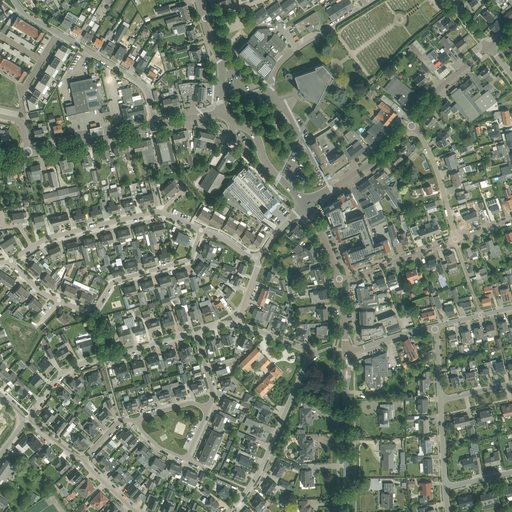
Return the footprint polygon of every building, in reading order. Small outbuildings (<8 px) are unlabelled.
[(295,0),(287,0),(287,1),(293,9),(299,5),(295,0)] [(342,0),(337,3),(343,13),(349,10),(342,0)] [(342,0),(349,10),(354,6),(350,0),(342,0)] [(470,4),(474,9),(478,6),(481,4),(478,1),(478,0),(473,0),(472,1),(473,2),(470,4)] [(287,1),(281,5),(284,9),(283,9),(284,10),(287,14),(293,9),(287,1)] [(278,2),(272,6),(279,14),(284,10),(283,9),(284,9),(281,5),(278,2)] [(332,7),(338,17),(343,13),(337,3),(332,7)] [(168,4),(156,8),(157,14),(170,10),(168,4)] [(179,10),(180,13),(188,10),(186,4),(172,8),(173,12),(179,10)] [(503,10),(501,11),(508,20),(509,21),(511,17),(511,6),(510,4),(508,6),(503,10)] [(272,6),(267,11),(269,14),(270,16),(272,18),(273,19),(279,14),(272,6)] [(264,7),(258,11),(264,20),(270,16),(269,14),(267,11),(264,7)] [(326,10),(333,20),(338,17),(332,7),(326,10)] [(486,9),(481,14),(492,24),(490,26),(495,32),(497,30),(503,25),(505,23),(496,15),(495,15),(488,9),(487,10),(486,9)] [(168,28),(173,27),(172,24),(191,19),(188,10),(180,13),(181,17),(179,17),(178,16),(166,20),(168,28)] [(264,20),(258,11),(252,16),(258,23),(259,24),(264,20)] [(296,24),(300,31),(307,27),(310,31),(314,29),(313,28),(314,27),(312,24),(319,19),(315,12),(296,24)] [(84,22),(88,24),(94,15),(92,14),(91,15),(90,14),(87,18),(84,22)] [(61,24),(68,28),(71,22),(68,20),(70,17),(66,15),(61,24)] [(94,15),(88,24),(92,26),(94,22),(93,22),(96,17),(93,15),(94,15)] [(18,28),(23,19),(17,16),(12,24),(18,28)] [(440,19),(435,23),(440,28),(444,25),(447,29),(448,29),(451,27),(451,26),(454,24),(449,16),(442,22),(440,19)] [(23,19),(18,28),(23,31),(28,23),(23,20),(23,19)] [(72,30),(79,34),(82,28),(79,27),(81,24),(83,21),(79,19),(72,30)] [(33,26),(28,23),(23,31),(28,34),(33,26)] [(187,23),(176,26),(178,33),(179,33),(183,32),(184,32),(185,32),(186,31),(186,30),(189,40),(196,38),(193,26),(188,27),(187,23)] [(113,39),(119,42),(127,27),(122,24),(113,39)] [(33,26),(28,34),(33,37),(38,29),(33,26)] [(247,40),(236,51),(245,59),(246,60),(245,60),(251,65),(252,66),(256,70),(257,69),(264,76),(265,76),(267,75),(273,64),(273,65),(275,61),(272,58),(277,52),(278,51),(279,52),(286,44),(274,33),(273,35),(269,31),(268,28),(258,29),(250,37),(250,38),(248,41),(247,40)] [(38,29),(33,37),(38,40),(40,38),(40,39),(42,36),(42,35),(43,32),(38,29)] [(83,37),(89,41),(92,36),(95,31),(92,29),(89,34),(86,32),(83,37)] [(93,43),(100,47),(103,41),(103,42),(105,39),(102,37),(100,40),(97,37),(93,43)] [(459,41),(452,46),(457,52),(458,53),(461,51),(460,50),(468,44),(463,38),(459,41)] [(409,46),(418,57),(426,51),(417,39),(409,46)] [(103,49),(110,53),(115,45),(110,41),(107,45),(106,44),(103,49)] [(68,54),(71,49),(62,44),(60,48),(59,48),(56,52),(64,56),(66,53),(68,54)] [(192,51),(189,52),(191,61),(195,60),(202,58),(200,52),(201,51),(200,49),(199,49),(199,46),(192,48),(192,51)] [(438,57),(444,64),(447,61),(446,60),(447,60),(447,59),(450,57),(447,54),(450,52),(448,50),(445,47),(443,48),(442,48),(440,50),(442,53),(439,56),(438,57)] [(123,54),(125,51),(123,49),(121,53),(117,50),(114,55),(120,59),(123,54)] [(434,49),(427,55),(431,61),(434,58),(435,59),(438,57),(439,56),(434,49)] [(64,56),(56,52),(54,56),(55,57),(52,60),(61,66),(64,62),(61,60),(64,56)] [(124,62),(131,66),(134,60),(135,57),(133,55),(131,58),(127,56),(124,62)] [(0,67),(5,70),(11,61),(6,58),(0,67),(0,68),(0,67)] [(141,58),(135,68),(141,72),(147,62),(141,58)] [(61,66),(52,60),(50,64),(49,64),(46,68),(54,73),(56,69),(59,70),(61,66)] [(5,70),(10,73),(16,64),(11,61),(5,70)] [(153,66),(161,71),(160,74),(163,76),(163,75),(165,72),(162,71),(164,67),(162,64),(156,61),(153,66)] [(187,77),(189,77),(189,74),(195,75),(195,74),(202,74),(203,65),(196,65),(195,63),(187,65),(189,70),(187,69),(187,73),(188,73),(187,77)] [(319,101),(314,111),(316,112),(318,110),(322,103),(332,83),(344,89),(347,83),(334,76),(329,69),(323,63),(316,66),(292,74),(289,73),(286,74),(285,76),(286,79),(289,80),(291,79),(293,77),(295,76),(300,89),(298,90),(300,93),(301,95),(302,94),(304,97),(306,95),(319,101)] [(425,76),(430,72),(423,63),(418,68),(421,71),(418,74),(420,76),(415,80),(420,86),(428,79),(425,76)] [(21,68),(16,64),(10,73),(15,76),(15,77),(21,68)] [(156,74),(152,71),(154,68),(152,67),(150,70),(146,75),(153,79),(156,74)] [(477,75),(481,80),(484,77),(484,78),(485,77),(489,82),(492,79),(488,74),(491,72),(487,67),(480,72),(480,73),(477,75)] [(21,68),(15,77),(21,80),(24,75),(25,76),(27,72),(26,72),(26,71),(21,68)] [(54,73),(46,68),(44,72),(45,73),(42,77),(51,82),(54,78),(52,76),(54,73)] [(446,68),(439,74),(442,78),(450,72),(446,68)] [(158,80),(164,85),(167,81),(162,76),(158,80)] [(395,76),(384,89),(394,97),(395,95),(399,98),(397,100),(403,106),(415,92),(395,76)] [(51,82),(42,77),(40,81),(39,80),(37,84),(44,89),(46,85),(49,87),(51,82)] [(92,77),(70,82),(72,92),(97,86),(96,81),(93,82),(92,77)] [(460,86),(464,90),(466,93),(475,85),(470,78),(460,86)] [(204,100),(206,87),(201,87),(201,86),(202,82),(193,82),(178,84),(178,85),(179,89),(180,91),(181,96),(182,95),(183,100),(187,99),(186,95),(189,94),(188,100),(200,101),(200,100),(204,100)] [(485,86),(486,87),(489,90),(491,92),(495,89),(489,83),(485,86)] [(44,89),(37,84),(34,89),(35,89),(32,93),(41,99),(44,94),(42,93),(44,89)] [(97,86),(72,92),(74,104),(76,113),(101,107),(100,100),(103,100),(104,99),(101,86),(97,86)] [(450,93),(472,121),(482,113),(460,86),(450,93)] [(489,90),(486,87),(488,90),(473,102),(482,113),(486,109),(493,104),(497,101),(489,90)] [(168,91),(169,92),(172,106),(180,104),(177,93),(174,94),(173,90),(168,91)] [(172,106),(169,92),(161,93),(163,102),(160,103),(161,108),(172,106)] [(38,99),(31,95),(29,99),(28,98),(27,100),(29,110),(36,109),(35,104),(38,99)] [(126,102),(121,104),(125,121),(146,116),(147,114),(144,104),(136,106),(135,100),(134,101),(133,97),(125,98),(126,102)] [(103,100),(100,100),(101,107),(103,115),(110,113),(107,102),(103,102),(103,100)] [(380,110),(372,121),(383,131),(397,113),(381,101),(378,105),(387,112),(384,115),(382,114),(383,113),(380,110)] [(493,104),(486,109),(487,110),(498,109),(497,101),(493,104)] [(66,106),(65,106),(67,115),(76,113),(74,104),(72,105),(71,102),(65,103),(66,106)] [(458,109),(457,109),(454,105),(452,107),(447,102),(441,107),(443,109),(440,112),(445,121),(449,119),(447,115),(450,111),(449,110),(450,109),(454,113),(458,109)] [(499,114),(496,114),(496,118),(499,118),(503,117),(510,116),(509,109),(498,111),(499,114)] [(308,115),(313,121),(322,114),(320,111),(320,112),(318,110),(316,112),(314,111),(313,110),(308,115)] [(424,122),(430,127),(437,119),(431,113),(424,122)] [(322,114),(313,121),(319,127),(319,126),(320,127),(327,120),(322,114)] [(369,133),(364,138),(370,144),(383,131),(372,121),(367,116),(364,120),(371,126),(367,131),(369,133)] [(503,121),(500,121),(500,124),(511,123),(510,116),(503,117),(503,121)] [(57,122),(56,122),(57,125),(53,126),(55,132),(62,131),(60,124),(60,122),(62,122),(61,117),(56,118),(57,122)] [(329,123),(332,127),(338,123),(337,122),(334,119),(329,123)] [(34,130),(35,136),(44,135),(44,134),(48,133),(48,130),(47,130),(46,125),(42,126),(41,123),(38,124),(39,129),(34,130)] [(102,127),(90,129),(92,137),(103,134),(102,127)] [(344,145),(340,147),(344,152),(347,156),(350,154),(353,158),(365,148),(368,146),(359,135),(355,132),(353,128),(344,135),(352,144),(347,149),(344,145)] [(0,134),(1,142),(10,141),(9,133),(8,129),(5,130),(5,134),(0,134)] [(330,129),(308,142),(312,148),(311,148),(314,152),(319,160),(321,159),(322,162),(321,163),(326,173),(328,177),(332,175),(336,170),(337,172),(351,162),(350,160),(347,156),(344,152),(331,162),(326,156),(327,156),(317,140),(319,139),(331,131),(330,129)] [(492,131),(489,131),(490,137),(495,137),(500,135),(499,129),(494,130),(492,131)] [(441,139),(437,140),(440,147),(449,142),(446,137),(450,135),(447,130),(438,135),(441,139)] [(188,131),(172,134),(175,145),(182,144),(183,144),(182,140),(183,140),(186,153),(191,152),(188,139),(189,139),(188,131)] [(194,147),(195,156),(200,155),(203,143),(209,145),(208,146),(212,147),(213,147),(218,148),(220,139),(215,137),(215,135),(200,131),(198,139),(197,144),(194,144),(194,147)] [(511,131),(502,133),(503,140),(507,139),(511,137),(511,131)] [(155,141),(160,164),(174,161),(171,144),(170,144),(168,135),(155,138),(156,141),(155,141)] [(503,140),(505,147),(508,146),(511,145),(511,137),(507,139),(503,140)] [(151,139),(139,142),(145,165),(147,164),(149,169),(155,168),(154,163),(156,162),(151,139)] [(408,141),(401,150),(410,158),(415,151),(419,155),(422,152),(419,148),(419,147),(414,143),(412,145),(408,141)] [(497,149),(493,150),(494,154),(503,151),(502,148),(503,148),(502,144),(501,145),(497,146),(498,149),(497,149)] [(121,146),(114,148),(115,156),(123,154),(126,153),(130,152),(128,145),(121,146)] [(224,156),(216,170),(212,167),(200,186),(214,194),(225,175),(221,172),(229,158),(233,161),(237,154),(229,148),(224,156)] [(101,150),(102,155),(103,158),(105,158),(106,162),(110,161),(109,157),(110,157),(108,149),(101,150)] [(130,152),(126,153),(126,155),(128,161),(135,159),(133,153),(130,154),(130,152)] [(194,152),(191,152),(186,153),(188,163),(189,163),(190,169),(198,168),(194,152)] [(389,161),(394,166),(403,158),(398,152),(389,161)] [(91,161),(92,161),(90,153),(83,154),(85,162),(88,162),(89,166),(92,165),(91,161)] [(445,157),(447,163),(457,159),(455,153),(445,157)] [(61,168),(62,173),(73,171),(71,162),(67,162),(66,158),(59,160),(61,168)] [(456,166),(457,169),(462,167),(466,166),(465,163),(459,165),(457,159),(447,163),(449,168),(456,166)] [(238,168),(220,197),(259,221),(266,214),(267,216),(271,212),(270,211),(273,209),(272,208),(280,201),(244,163),(238,168)] [(27,171),(30,181),(40,179),(43,179),(44,181),(49,180),(47,172),(42,173),(40,164),(30,166),(31,170),(27,171)] [(380,165),(372,172),(374,175),(385,188),(397,205),(402,201),(401,198),(402,198),(401,186),(396,179),(388,185),(385,180),(390,177),(380,165)] [(451,174),(453,180),(466,176),(465,172),(471,170),(469,165),(466,166),(462,167),(457,169),(458,172),(451,174)] [(504,172),(501,172),(502,175),(506,174),(509,173),(507,166),(503,168),(504,172)] [(10,174),(6,174),(8,182),(16,180),(15,177),(17,177),(16,169),(10,170),(10,174)] [(47,172),(49,180),(50,187),(58,185),(54,170),(47,172)] [(371,177),(368,179),(379,193),(382,191),(384,189),(385,188),(374,175),(371,177)] [(462,177),(453,180),(455,186),(461,183),(460,180),(463,179),(462,177)] [(174,179),(167,185),(175,193),(176,192),(175,191),(178,188),(175,185),(177,183),(174,179)] [(359,188),(357,189),(361,195),(361,194),(364,198),(371,192),(373,195),(370,197),(374,202),(375,202),(382,197),(379,193),(368,179),(358,187),(359,188)] [(175,193),(167,185),(161,191),(164,194),(166,192),(169,196),(172,193),(173,194),(175,193)] [(78,186),(43,194),(44,202),(80,194),(78,186)] [(108,189),(109,196),(118,194),(116,187),(108,189)] [(507,200),(502,202),(503,206),(507,204),(508,207),(511,205),(511,199),(508,188),(503,190),(507,200)] [(456,191),(459,202),(467,200),(466,198),(469,197),(468,194),(465,195),(463,189),(456,191)] [(339,199),(324,207),(328,214),(333,229),(334,229),(338,241),(350,236),(353,235),(360,233),(365,244),(354,248),(354,249),(351,249),(343,252),(348,267),(356,264),(370,259),(369,256),(383,251),(383,252),(391,249),(388,239),(375,244),(364,214),(352,192),(345,196),(344,193),(338,196),(339,199)] [(498,198),(487,202),(490,209),(491,209),(493,213),(500,210),(499,208),(501,207),(501,208),(498,197),(497,198),(498,198)] [(97,205),(95,206),(97,217),(103,215),(101,210),(104,209),(102,201),(99,202),(100,207),(98,208),(97,205)] [(105,201),(102,201),(104,209),(107,208),(108,214),(114,213),(111,202),(108,202),(109,205),(106,206),(105,201)] [(114,201),(111,202),(114,213),(119,211),(118,204),(115,205),(114,201)] [(363,208),(367,215),(368,217),(378,212),(383,209),(379,201),(375,204),(374,202),(363,208)] [(473,212),(470,213),(472,220),(479,218),(475,208),(472,209),(473,212)] [(80,209),(78,210),(81,221),(86,219),(84,212),(81,213),(80,209)] [(197,217),(202,220),(207,212),(202,209),(197,217)] [(472,220),(470,213),(467,214),(466,211),(464,211),(464,212),(463,212),(464,215),(466,222),(472,220)] [(19,221),(18,212),(9,213),(10,219),(12,218),(13,222),(19,221)] [(26,212),(18,212),(19,221),(25,221),(24,217),(27,217),(26,212)] [(208,223),(209,222),(212,215),(207,212),(202,220),(208,223)] [(209,222),(214,225),(219,216),(213,213),(212,215),(209,222)] [(219,216),(214,225),(219,228),(224,219),(221,218),(223,215),(220,214),(219,216)] [(434,221),(430,223),(431,226),(434,233),(440,231),(436,217),(432,218),(434,221)] [(223,227),(228,230),(233,221),(228,218),(223,227)] [(233,234),(234,232),(238,225),(233,221),(228,230),(233,234)] [(238,225),(234,232),(239,235),(245,226),(239,223),(238,225)] [(411,227),(415,236),(420,234),(421,238),(434,233),(431,226),(430,223),(425,224),(426,228),(419,230),(417,225),(411,227)] [(158,224),(152,226),(153,230),(154,233),(157,232),(158,236),(160,235),(158,224)] [(288,235),(291,238),(296,233),(300,237),(305,231),(297,224),(292,230),(288,235)] [(388,225),(392,239),(397,237),(393,224),(388,225)] [(140,226),(135,227),(136,235),(137,239),(143,237),(142,235),(140,226)] [(125,238),(123,230),(117,231),(120,242),(126,241),(125,238)] [(241,238),(246,241),(251,233),(246,230),(241,238)] [(175,240),(180,242),(184,232),(183,232),(182,233),(178,231),(177,236),(174,235),(172,239),(175,240)] [(252,245),(253,243),(257,236),(255,235),(256,232),(253,231),(252,233),(251,233),(246,241),(252,245)] [(184,232),(180,242),(184,244),(188,246),(190,241),(187,240),(189,236),(185,234),(186,233),(184,232)] [(405,232),(398,234),(402,245),(410,242),(407,235),(406,236),(405,232)] [(10,249),(5,241),(3,237),(4,236),(2,233),(0,234),(0,236),(1,238),(0,238),(0,240),(2,243),(1,244),(5,251),(10,249)] [(257,236),(253,243),(258,246),(263,237),(258,234),(257,236)] [(13,236),(9,239),(14,246),(18,244),(13,236)] [(89,238),(91,246),(95,245),(98,257),(102,256),(100,248),(98,240),(95,241),(94,237),(89,238)] [(84,248),(91,246),(89,238),(82,239),(84,248)] [(9,239),(5,241),(10,249),(10,250),(12,249),(11,248),(14,246),(9,239)] [(489,254),(490,258),(502,254),(500,249),(496,250),(495,245),(494,246),(492,239),(486,241),(487,244),(480,246),(482,250),(490,247),(491,249),(490,250),(491,253),(489,254)] [(74,253),(72,242),(66,243),(68,250),(71,250),(72,254),(74,253)] [(205,244),(203,249),(211,252),(213,247),(205,244)] [(298,244),(293,250),(297,254),(304,251),(303,248),(298,244)] [(59,245),(54,248),(58,257),(60,256),(60,255),(63,254),(59,245)] [(295,258),(293,259),(293,260),(294,260),(295,262),(300,260),(300,261),(304,259),(303,257),(309,254),(310,256),(316,253),(312,245),(306,248),(307,249),(304,251),(297,254),(294,255),(295,258)] [(464,249),(466,256),(468,255),(470,258),(478,256),(476,252),(478,251),(477,248),(471,250),(470,246),(464,249)] [(140,247),(137,248),(140,262),(143,261),(144,266),(150,265),(148,256),(147,254),(142,255),(140,247)] [(58,257),(54,248),(48,250),(52,259),(55,258),(58,257)] [(135,260),(131,261),(133,270),(138,268),(137,262),(140,262),(137,248),(133,249),(135,260)] [(166,248),(163,249),(166,260),(171,259),(170,251),(167,252),(166,248)] [(211,252),(203,249),(201,255),(205,256),(204,258),(215,262),(216,259),(213,258),(215,253),(212,252),(211,252)] [(316,253),(310,256),(313,263),(319,260),(316,253)] [(452,253),(446,255),(448,262),(449,265),(448,265),(450,271),(458,268),(452,253)] [(28,268),(33,271),(38,265),(36,263),(38,261),(34,257),(32,259),(30,257),(30,256),(27,258),(28,259),(28,260),(30,262),(32,264),(28,268)] [(290,257),(281,261),(283,265),(292,261),(290,257)] [(121,259),(121,258),(116,259),(117,265),(110,267),(112,275),(122,273),(120,265),(122,264),(121,259)] [(124,260),(127,271),(133,270),(131,261),(130,258),(124,260)] [(429,262),(425,263),(427,270),(434,267),(433,265),(436,264),(438,264),(438,263),(436,258),(428,260),(429,262)] [(236,263),(235,266),(239,268),(238,270),(244,273),(247,265),(241,263),(242,261),(236,259),(235,262),(236,263)] [(201,261),(197,265),(205,272),(207,270),(210,266),(208,264),(206,265),(201,261)] [(438,264),(436,264),(439,274),(442,273),(444,272),(441,262),(438,263),(438,264)] [(224,263),(222,269),(226,270),(230,272),(234,273),(236,268),(224,263)] [(40,271),(43,273),(47,268),(42,265),(40,267),(38,265),(33,271),(37,275),(40,271)] [(205,272),(197,265),(193,270),(200,275),(204,271),(205,272)] [(324,277),(325,277),(321,267),(311,270),(310,266),(301,269),(302,273),(310,270),(312,277),(316,276),(317,280),(318,284),(326,281),(324,277)] [(485,267),(479,269),(479,270),(482,278),(485,277),(488,276),(485,267)] [(41,279),(45,283),(51,277),(49,275),(51,272),(47,268),(43,273),(45,275),(41,279)] [(406,272),(410,284),(414,282),(413,278),(418,277),(419,279),(423,277),(421,271),(418,272),(416,269),(406,272)] [(187,270),(182,271),(185,283),(190,281),(189,278),(187,270)] [(182,271),(176,273),(178,281),(179,281),(180,284),(185,283),(182,271)] [(279,278),(274,277),(276,274),(269,271),(266,278),(273,281),(273,280),(277,282),(279,278)] [(216,273),(214,276),(231,287),(233,283),(239,285),(242,278),(235,276),(232,275),(230,279),(228,279),(227,279),(220,274),(219,275),(216,273)] [(1,281),(6,284),(10,277),(5,274),(1,281)] [(51,277),(45,283),(49,287),(53,282),(55,284),(61,278),(56,274),(53,278),(51,277)] [(395,274),(388,276),(390,282),(388,283),(391,290),(399,287),(397,280),(395,274)] [(170,275),(164,276),(167,285),(166,285),(167,288),(170,297),(174,295),(172,289),(173,287),(176,286),(175,282),(172,283),(170,275)] [(164,276),(158,278),(161,286),(162,290),(167,288),(166,285),(167,285),(164,276)] [(10,277),(6,284),(10,287),(15,280),(10,277)] [(377,282),(373,283),(375,288),(379,286),(380,289),(384,288),(384,289),(388,288),(386,284),(387,284),(384,277),(377,280),(377,282)] [(73,283),(65,280),(63,285),(65,287),(63,292),(68,294),(73,283)] [(147,281),(141,283),(143,291),(144,291),(149,289),(147,281)] [(357,288),(360,308),(380,305),(378,297),(378,294),(376,295),(376,293),(373,294),(373,290),(372,290),(372,286),(369,286),(365,287),(364,281),(357,285),(358,287),(357,288)] [(81,286),(73,283),(68,294),(73,296),(75,291),(78,292),(81,286)] [(225,294),(229,297),(230,298),(235,291),(229,288),(223,284),(221,287),(227,291),(225,294)] [(286,285),(287,289),(288,293),(295,291),(293,284),(288,286),(288,284),(286,285)] [(14,296),(16,298),(18,296),(25,289),(20,285),(12,294),(14,296)] [(404,285),(396,288),(398,294),(401,293),(402,295),(406,293),(404,285)] [(88,290),(81,286),(78,292),(81,294),(79,299),(84,301),(88,290)] [(129,286),(124,288),(126,296),(132,294),(129,286)] [(218,292),(222,296),(225,293),(218,286),(215,289),(218,292)] [(88,290),(84,301),(89,303),(91,298),(94,299),(98,290),(90,287),(88,290)] [(263,287),(260,295),(275,300),(276,292),(263,287)] [(503,293),(505,300),(511,298),(509,291),(508,287),(500,289),(501,293),(503,293)] [(18,296),(16,298),(19,300),(21,302),(29,293),(25,289),(18,296)] [(314,291),(314,295),(315,298),(321,298),(327,297),(326,289),(319,290),(314,291)] [(482,299),(484,305),(491,303),(490,297),(492,297),(491,293),(485,294),(486,298),(482,299)] [(2,301),(5,303),(11,297),(8,295),(2,301)] [(260,295),(257,303),(264,305),(267,306),(268,303),(265,302),(266,298),(260,295)] [(437,309),(442,307),(438,296),(433,297),(435,303),(437,309)] [(461,308),(464,307),(465,310),(465,309),(472,308),(470,301),(469,296),(465,297),(466,301),(464,302),(463,301),(459,302),(461,308)] [(30,307),(32,308),(39,300),(35,297),(28,304),(30,306),(30,307)] [(161,299),(163,306),(171,303),(169,297),(161,299)] [(215,304),(219,310),(224,307),(220,301),(217,297),(215,299),(217,303),(215,304)] [(209,299),(199,302),(201,309),(202,308),(204,315),(211,313),(209,306),(212,305),(209,299)] [(39,300),(32,308),(33,310),(34,310),(36,312),(43,304),(39,300)] [(447,301),(448,306),(445,307),(447,314),(451,313),(451,314),(454,313),(454,312),(455,312),(452,300),(447,301)] [(269,309),(270,309),(276,312),(278,306),(270,303),(269,309)] [(17,311),(21,307),(18,304),(11,312),(14,314),(17,311)] [(191,304),(188,305),(192,318),(198,316),(196,309),(199,308),(198,304),(192,306),(191,304)] [(431,310),(428,311),(429,318),(436,316),(434,310),(433,306),(430,307),(431,310)] [(176,309),(179,322),(188,320),(184,307),(176,309)] [(252,315),(263,319),(266,312),(255,307),(252,315)] [(427,307),(421,309),(423,319),(429,318),(428,311),(427,307)] [(317,308),(318,318),(320,318),(328,318),(327,308),(317,308)] [(162,318),(164,326),(174,323),(171,310),(165,312),(167,317),(162,318)] [(366,310),(360,310),(361,337),(365,340),(401,327),(399,322),(398,322),(395,313),(388,316),(388,317),(381,320),(382,322),(374,325),(374,318),(376,318),(375,310),(366,310)] [(58,317),(65,324),(71,316),(66,312),(65,314),(63,312),(58,317)] [(280,314),(274,312),(271,318),(275,320),(273,326),(279,328),(282,329),(285,322),(281,321),(283,317),(280,316),(280,314)] [(135,322),(133,322),(134,327),(133,327),(135,335),(146,332),(144,324),(142,319),(138,321),(135,321),(135,322)] [(148,323),(150,330),(160,327),(158,320),(148,323)] [(506,321),(498,322),(501,331),(506,329),(506,333),(511,331),(510,327),(508,328),(506,321)] [(298,328),(295,336),(300,337),(300,338),(302,339),(303,338),(304,339),(307,330),(310,329),(310,323),(303,324),(298,324),(298,327),(298,328)] [(317,333),(317,335),(318,335),(320,336),(320,337),(324,337),(324,333),(328,333),(328,325),(321,325),(321,323),(316,323),(312,323),(312,327),(317,326),(317,333)] [(119,326),(117,327),(119,331),(121,339),(125,338),(124,337),(131,335),(131,336),(129,328),(128,329),(127,324),(125,324),(121,326),(119,326)] [(496,334),(495,331),(494,324),(486,326),(489,338),(493,337),(493,335),(496,334)] [(480,327),(474,329),(477,340),(485,338),(483,330),(481,331),(480,327)] [(468,338),(469,343),(473,342),(472,337),(471,338),(469,330),(462,332),(464,339),(468,338)] [(59,334),(63,342),(68,340),(63,332),(59,334)] [(450,341),(451,345),(458,343),(457,340),(458,340),(456,333),(449,335),(450,341)] [(224,344),(230,343),(231,348),(234,347),(235,337),(231,337),(230,334),(222,336),(224,344)] [(245,347),(250,349),(253,342),(247,340),(248,338),(242,336),(241,340),(240,339),(238,344),(245,347)] [(80,339),(76,340),(78,347),(81,346),(82,350),(83,350),(83,349),(89,347),(89,348),(93,347),(91,339),(90,337),(80,340),(80,339)] [(215,338),(207,340),(209,348),(208,349),(207,350),(207,351),(208,352),(209,353),(210,354),(211,353),(212,352),(213,351),(213,349),(213,350),(218,348),(222,347),(220,340),(215,341),(215,338)] [(402,341),(407,352),(416,347),(414,343),(412,344),(409,338),(402,341)] [(64,348),(56,352),(60,359),(70,353),(66,346),(65,343),(62,345),(64,348)] [(184,354),(180,355),(183,363),(188,362),(187,358),(189,357),(189,356),(193,355),(192,349),(191,349),(190,345),(182,348),(184,354)] [(250,364),(261,352),(256,347),(239,364),(244,370),(244,369),(247,373),(248,373),(254,367),(253,367),(250,364)] [(416,347),(407,352),(410,358),(411,360),(420,356),(416,347)] [(45,350),(50,358),(54,356),(49,348),(45,350)] [(171,351),(171,352),(164,354),(166,361),(171,360),(172,363),(178,361),(175,350),(171,351)] [(387,352),(378,355),(378,375),(391,375),(391,369),(387,369),(387,353),(387,352)] [(151,356),(148,357),(149,362),(150,366),(158,363),(159,369),(165,367),(163,359),(160,360),(158,354),(154,355),(151,356)] [(365,364),(365,375),(378,375),(378,355),(369,358),(369,364),(365,364)] [(260,364),(257,366),(262,370),(270,361),(265,356),(258,362),(260,364)] [(43,361),(39,365),(47,373),(53,366),(47,361),(48,360),(46,357),(42,361),(43,361)] [(224,364),(218,365),(215,366),(217,375),(222,374),(222,375),(228,373),(226,366),(228,366),(234,360),(233,357),(222,360),(224,364)] [(409,360),(402,363),(404,367),(411,364),(409,361),(411,360),(410,358),(409,359),(409,360)] [(471,371),(466,372),(468,380),(476,378),(474,371),(478,370),(475,360),(470,361),(469,362),(471,371)] [(496,360),(491,361),(491,363),(492,367),(493,369),(496,368),(496,371),(500,370),(501,374),(506,373),(503,361),(496,362),(496,360)] [(134,362),(132,363),(134,371),(135,375),(143,373),(142,371),(145,370),(143,361),(140,362),(139,361),(136,362),(136,361),(133,361),(134,362)] [(492,367),(491,363),(491,361),(484,362),(486,368),(480,369),(482,377),(490,375),(489,368),(492,367)] [(28,366),(34,372),(37,369),(31,363),(28,366)] [(121,366),(115,368),(118,377),(119,380),(123,379),(122,376),(125,375),(126,379),(131,377),(129,372),(128,372),(125,364),(121,365),(121,366)] [(267,376),(254,389),(261,396),(263,394),(265,392),(274,383),(271,380),(274,378),(276,376),(276,377),(282,372),(275,365),(270,371),(271,372),(267,376)] [(457,368),(451,370),(452,373),(453,373),(454,376),(451,377),(453,385),(460,384),(460,382),(464,381),(463,377),(459,378),(458,375),(457,372),(458,371),(457,368)] [(93,373),(94,374),(88,376),(90,384),(97,382),(98,385),(102,384),(98,371),(93,373)] [(425,378),(417,379),(418,384),(420,384),(421,394),(425,393),(425,389),(428,389),(428,381),(427,381),(427,378),(429,378),(428,371),(422,371),(423,375),(425,375),(425,378)] [(8,372),(2,378),(6,382),(9,379),(12,381),(17,376),(12,372),(10,374),(8,372)] [(142,374),(145,383),(151,382),(149,373),(142,374)] [(30,381),(36,387),(43,380),(37,374),(30,381)] [(378,375),(365,375),(365,382),(368,382),(368,387),(383,387),(383,375),(378,375)] [(12,382),(14,384),(16,382),(22,387),(24,384),(17,377),(12,382)] [(68,384),(76,391),(81,386),(83,383),(78,378),(75,381),(73,379),(68,384)] [(195,380),(198,391),(203,390),(202,386),(205,385),(203,378),(195,380)] [(223,389),(227,388),(233,391),(235,385),(232,383),(230,378),(221,381),(223,389)] [(182,395),(179,385),(173,386),(172,383),(170,384),(172,391),(175,390),(176,397),(182,395)] [(182,383),(179,384),(179,385),(182,395),(187,394),(184,383),(182,384),(182,383)] [(168,388),(162,389),(165,400),(171,398),(169,392),(172,391),(170,384),(167,384),(168,388)] [(16,392),(25,400),(31,394),(24,388),(23,390),(20,387),(16,392)] [(60,398),(63,402),(64,402),(65,402),(71,395),(64,389),(58,395),(61,398),(60,398)] [(155,394),(156,399),(159,399),(160,402),(165,400),(162,389),(154,391),(155,394)] [(148,393),(146,394),(149,405),(154,403),(154,400),(156,399),(155,394),(152,395),(149,396),(148,393)] [(243,401),(249,404),(253,396),(247,393),(243,401)] [(138,398),(140,404),(143,403),(144,406),(149,405),(146,394),(138,396),(138,398)] [(223,399),(222,402),(235,408),(237,402),(233,400),(233,401),(225,397),(224,399),(223,399)] [(132,398),(130,399),(133,409),(138,408),(137,405),(140,404),(138,398),(135,398),(136,400),(133,401),(132,398)] [(103,410),(101,412),(108,419),(112,415),(106,409),(108,408),(112,406),(110,399),(105,401),(106,404),(103,407),(102,408),(103,410)] [(133,409),(130,399),(127,399),(122,401),(125,409),(127,408),(127,411),(133,409)] [(418,399),(419,403),(417,403),(418,411),(428,411),(427,404),(428,404),(428,399),(418,399)] [(261,412),(259,418),(267,422),(271,412),(268,411),(270,407),(263,404),(256,401),(254,405),(258,407),(260,411),(261,412)] [(235,408),(222,402),(220,406),(221,406),(221,408),(229,411),(230,409),(233,411),(235,408)] [(511,403),(507,405),(508,407),(503,408),(504,416),(511,413),(511,403)] [(393,404),(381,404),(381,409),(379,409),(379,414),(380,414),(380,417),(380,422),(384,422),(384,426),(388,426),(387,418),(389,418),(389,409),(393,409),(393,404)] [(82,409),(90,416),(93,412),(88,408),(85,405),(82,409)] [(312,414),(311,408),(301,408),(301,412),(302,413),(302,416),(301,416),(301,421),(302,421),(303,424),(310,424),(310,421),(312,421),(312,417),(311,417),(311,415),(312,414)] [(45,413),(42,418),(47,422),(49,420),(52,422),(59,413),(54,410),(52,413),(51,412),(47,409),(44,412),(45,413)] [(482,417),(478,418),(477,418),(479,425),(485,424),(484,419),(493,417),(492,411),(491,411),(491,409),(480,411),(482,417)] [(236,418),(242,421),(246,413),(240,410),(236,418)] [(217,413),(215,418),(225,423),(228,418),(229,419),(235,422),(237,419),(230,416),(231,416),(220,411),(218,414),(217,413)] [(97,412),(95,414),(103,424),(108,419),(101,412),(99,414),(97,412)] [(66,421),(70,424),(75,417),(71,414),(66,421)] [(468,414),(454,417),(454,419),(454,420),(456,427),(466,424),(470,423),(469,420),(468,414)] [(54,427),(59,431),(62,427),(63,428),(67,422),(60,417),(59,419),(56,422),(57,423),(54,427)] [(85,428),(85,429),(85,430),(87,432),(88,432),(92,436),(98,431),(96,429),(99,425),(98,424),(92,418),(89,421),(89,422),(90,423),(85,428)] [(225,423),(215,418),(213,423),(215,424),(214,427),(222,430),(225,423)] [(250,433),(260,437),(262,432),(263,429),(255,425),(257,422),(247,418),(246,421),(247,421),(246,424),(249,425),(248,427),(252,429),(250,433)] [(419,419),(419,431),(432,431),(432,430),(429,431),(428,419),(419,419)] [(470,423),(466,424),(467,426),(469,436),(475,434),(473,425),(472,425),(471,425),(470,423)] [(122,431),(116,437),(123,444),(133,434),(128,430),(125,433),(122,431)] [(212,430),(209,436),(221,441),(224,435),(212,430)] [(73,442),(77,446),(78,445),(81,448),(86,443),(84,441),(86,439),(83,436),(80,433),(78,434),(75,438),(76,439),(73,442)] [(133,434),(123,444),(130,450),(136,444),(134,442),(137,438),(133,434)] [(245,448),(249,450),(249,449),(254,452),(255,450),(257,447),(256,447),(257,445),(253,443),(253,442),(255,442),(256,439),(245,434),(244,437),(244,438),(242,442),(246,444),(244,447),(245,448)] [(18,443),(22,447),(27,443),(35,451),(41,444),(33,435),(29,439),(26,435),(18,443)] [(306,435),(300,435),(300,441),(301,446),(302,446),(302,449),(301,449),(301,454),(295,460),(298,462),(304,462),(304,459),(314,459),(314,453),(313,453),(313,449),(312,449),(312,446),(314,446),(313,440),(306,440),(306,435)] [(209,436),(206,442),(219,447),(221,441),(209,436)] [(430,438),(420,439),(420,445),(422,445),(423,451),(432,451),(431,446),(430,446),(430,438)] [(206,442),(204,447),(216,453),(219,447),(206,442)] [(381,444),(381,452),(384,452),(385,459),(383,460),(383,469),(390,469),(390,470),(394,470),(394,469),(397,469),(397,462),(395,462),(395,451),(396,451),(396,444),(381,444)] [(141,452),(143,454),(148,448),(144,445),(139,449),(137,447),(134,451),(138,455),(141,452)] [(43,459),(45,456),(50,461),(55,455),(51,451),(51,450),(48,447),(42,453),(42,452),(39,455),(43,459)] [(204,447),(201,453),(213,459),(214,458),(216,459),(217,457),(215,456),(216,453),(204,447)] [(148,448),(143,454),(140,457),(146,462),(150,458),(148,456),(152,452),(148,448)] [(99,464),(102,467),(109,460),(106,457),(108,455),(102,449),(97,454),(102,458),(98,462),(100,464),(99,464)] [(238,461),(248,466),(251,459),(249,458),(250,454),(239,449),(236,456),(240,457),(238,461)] [(494,455),(484,457),(486,465),(493,463),(494,465),(500,463),(498,452),(494,452),(494,455)] [(213,459),(201,453),(199,459),(205,462),(204,464),(211,467),(213,464),(211,464),(213,459)] [(461,460),(460,462),(460,465),(462,466),(464,465),(464,467),(472,466),(473,469),(479,468),(475,453),(472,454),(472,457),(462,459),(463,460),(461,460)] [(151,463),(147,468),(150,470),(152,467),(155,469),(161,459),(160,458),(158,458),(156,457),(152,462),(151,463)] [(6,458),(0,466),(0,473),(7,478),(13,470),(9,468),(13,463),(6,458)] [(56,467),(55,467),(61,473),(70,465),(64,459),(62,461),(59,458),(52,464),(56,467)] [(431,458),(423,459),(424,472),(424,473),(428,473),(428,472),(433,471),(432,458),(431,458)] [(155,469),(153,472),(158,475),(158,476),(162,478),(163,476),(165,470),(162,469),(162,468),(165,463),(163,462),(163,461),(162,460),(161,459),(155,469)] [(273,472),(281,476),(283,471),(285,467),(290,469),(291,465),(286,463),(278,459),(274,467),(275,467),(273,472)] [(109,460),(102,467),(104,469),(105,469),(107,470),(111,466),(113,469),(118,464),(113,460),(111,462),(109,460)] [(170,465),(169,470),(171,471),(170,475),(172,476),(174,472),(177,464),(172,462),(170,465)] [(174,472),(172,476),(175,477),(176,473),(179,474),(181,469),(182,467),(177,464),(174,472)] [(299,471),(299,472),(302,474),(302,479),(303,479),(304,484),(309,484),(309,486),(314,486),(314,478),(311,478),(311,476),(312,476),(312,469),(307,470),(307,464),(308,464),(303,464),(302,464),(301,466),(299,471)] [(119,466),(114,472),(116,474),(113,477),(117,481),(125,473),(121,469),(122,468),(119,466)] [(235,466),(231,476),(242,480),(245,473),(242,472),(243,469),(235,466)] [(183,471),(181,475),(183,476),(182,478),(188,481),(192,471),(187,469),(186,472),(183,471)] [(72,481),(74,479),(76,482),(76,481),(78,482),(81,479),(80,478),(83,475),(78,470),(75,473),(72,471),(69,474),(67,476),(72,481)] [(132,477),(136,481),(142,474),(138,471),(132,477)] [(188,481),(188,482),(193,484),(194,482),(197,483),(199,477),(196,476),(197,473),(192,471),(188,481)] [(125,473),(117,481),(121,485),(125,481),(127,483),(131,479),(125,473)] [(145,486),(150,489),(154,482),(148,478),(145,482),(147,484),(145,486)] [(94,488),(91,485),(92,484),(87,479),(83,484),(81,482),(74,488),(77,491),(80,489),(84,493),(84,492),(88,495),(94,488)] [(263,488),(270,493),(277,484),(269,479),(263,488)] [(279,485),(289,489),(289,488),(291,483),(281,479),(279,485)] [(127,490),(132,495),(138,489),(134,485),(136,483),(134,481),(128,487),(129,488),(127,490)] [(221,495),(222,495),(225,498),(225,497),(227,497),(228,495),(228,494),(230,492),(227,490),(228,487),(229,488),(231,484),(223,481),(220,488),(221,489),(218,493),(221,495)] [(426,482),(419,482),(420,485),(423,485),(423,497),(420,497),(420,502),(427,502),(427,498),(432,498),(432,493),(431,493),(430,486),(432,486),(432,482),(427,482),(426,482)] [(200,491),(207,497),(211,492),(203,487),(200,491)] [(384,492),(381,492),(381,506),(387,506),(387,508),(393,508),(393,507),(393,503),(393,487),(387,487),(387,492),(384,492)] [(163,497),(169,499),(173,490),(167,488),(163,497)] [(138,489),(132,495),(133,495),(138,500),(140,498),(143,501),(146,496),(138,489)] [(482,500),(483,507),(489,506),(489,504),(495,502),(499,501),(497,489),(489,490),(489,493),(480,495),(482,500)] [(88,504),(93,509),(96,506),(98,508),(108,499),(105,496),(102,493),(100,492),(91,501),(88,504)] [(28,503),(31,505),(34,500),(36,502),(39,496),(33,493),(28,503)] [(154,498),(155,496),(149,493),(148,495),(147,500),(149,501),(147,506),(154,509),(156,505),(158,500),(154,498)] [(255,500),(252,503),(259,510),(258,511),(262,511),(264,510),(261,508),(266,501),(259,494),(254,499),(255,500)] [(458,498),(460,506),(474,503),(472,494),(458,498)] [(201,501),(214,510),(217,506),(217,505),(218,503),(215,501),(216,500),(212,497),(211,496),(208,500),(205,497),(204,497),(201,501)] [(279,504),(283,507),(288,500),(284,497),(279,504)] [(161,511),(170,511),(172,510),(173,510),(174,507),(173,506),(174,505),(170,504),(171,501),(167,500),(166,502),(161,511)] [(300,501),(300,507),(301,507),(301,511),(312,511),(311,511),(311,507),(308,507),(308,501),(303,501),(300,501)]
